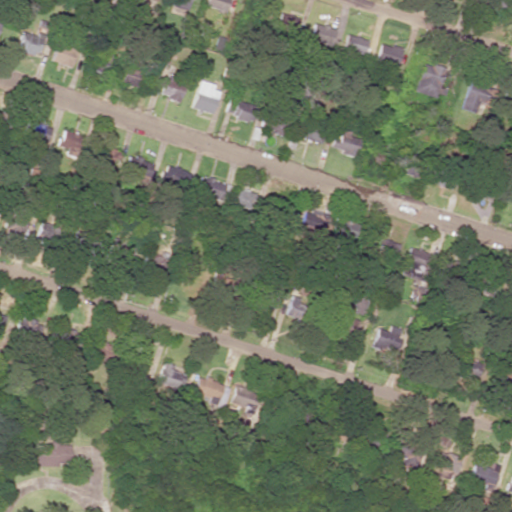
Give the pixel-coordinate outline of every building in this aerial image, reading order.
[(188,0),(162,0),(161,4),(184,12),(188,0)] [(225,0),(202,0),(201,5),(221,13),(225,0)] [(297,16),(272,13),(270,29),(295,32),(297,16)] [(327,46),(332,30),(310,23),(305,39),(327,46)] [(39,37),(20,31),(15,51),(34,57),(39,37)] [(339,49),(361,55),(365,41),(343,35),(339,49)] [(74,46),(53,41),(48,62),(68,67),(74,46)] [(373,61),(394,66),(397,48),(376,44),(373,61)] [(102,76),(110,52),(90,45),(82,69),(102,76)] [(117,83),(140,89),(145,69),(123,63),(117,83)] [(434,98),(440,68),(417,63),(411,93),(434,98)] [(176,102),(183,79),(163,73),(157,96),(176,102)] [(477,115),(486,87),(466,80),(457,109),(477,115)] [(209,114),(215,87),(195,82),(188,109),(209,114)] [(223,115),(246,120),(248,104),(226,100),(223,115)] [(285,136),(290,119),(268,113),(267,118),(260,116),(257,128),(285,136)] [(318,144),(322,129),(299,123),(295,138),(318,144)] [(352,156),(358,136),(339,130),(337,140),(330,138),(327,149),(352,156)] [(56,150),(78,153),(81,135),(59,132),(56,150)] [(89,163),(116,162),(115,148),(88,149),(89,163)] [(373,155),(361,153),(359,164),(385,169),(386,162),(372,159),(373,155)] [(153,164),(127,155),(122,171),(148,180),(153,164)] [(408,157),(401,172),(419,181),(426,166),(408,157)] [(429,184),(450,189),(457,166),(436,160),(429,184)] [(186,171),(162,166),(158,184),(183,188),(186,171)] [(227,183),(197,178),(194,191),(207,194),(206,199),(224,203),(227,183)] [(464,196),(488,199),(490,186),(466,183),(464,196)] [(261,197),(232,188),(227,203),(256,212),(261,197)] [(326,216),(309,209),(299,231),(315,239),(326,216)] [(356,224),(333,218),(329,235),(351,241),(356,224)] [(40,220),(32,242),(57,251),(67,225),(52,219),(51,224),(40,220)] [(392,263),(399,241),(378,233),(370,255),(392,263)] [(128,240),(110,240),(109,264),(127,264),(128,240)] [(430,254),(406,248),(399,276),(423,282),(430,254)] [(211,303),(226,303),(226,293),(227,293),(227,285),(211,286),(211,303)] [(252,290),(251,309),(270,311),(271,291),(252,290)] [(307,315),(307,303),(306,302),(307,299),(287,298),(286,315),(307,315)] [(42,334),(13,325),(7,343),(36,352),(42,334)] [(373,328),(370,346),(396,351),(400,329),(388,326),(387,331),(373,328)] [(73,353),(76,343),(58,337),(54,347),(73,353)] [(110,363),(113,346),(90,342),(87,358),(110,363)] [(122,362),(144,368),(147,358),(126,351),(122,362)] [(476,379),(479,362),(454,357),(451,374),(476,379)] [(180,387),(182,368),(158,365),(155,384),(180,387)] [(216,403),(220,383),(191,378),(187,397),(216,403)] [(226,402),(250,410),(256,394),(232,385),(226,402)] [(363,431),(366,449),(383,446),(380,429),(363,431)] [(66,466),(67,444),(19,443),(19,465),(66,466)] [(466,479),(495,489),(502,469),(472,459),(466,479)]
